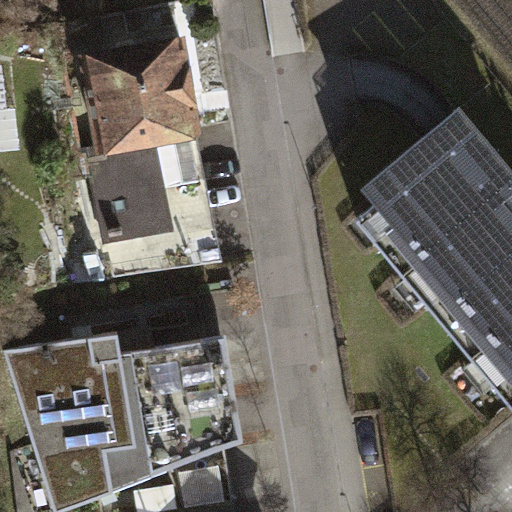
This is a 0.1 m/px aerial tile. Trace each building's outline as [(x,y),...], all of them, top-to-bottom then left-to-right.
[(178,39),(84,57),(101,147),(190,129),(196,128),(178,39)] [(6,109),(0,109),(0,151),(22,149),(17,108),(6,109)] [(511,191),(509,188),(511,186),(511,174),(458,110),(369,184),(381,199),(358,218),(406,277),(395,286),(416,311),(427,302),(474,359),(464,367),(485,392),(495,384),(511,403),(511,191)] [(190,129),(101,147),(92,148),(110,237),(137,232),(170,225),(162,186),(193,180),(200,179),(190,129)] [(207,243),(193,180),(162,186),(170,225),(137,232),(142,256),(207,243)] [(119,331),(6,350),(58,510),(243,438),(240,415),(231,360),(227,334),(123,352),(119,331)]
